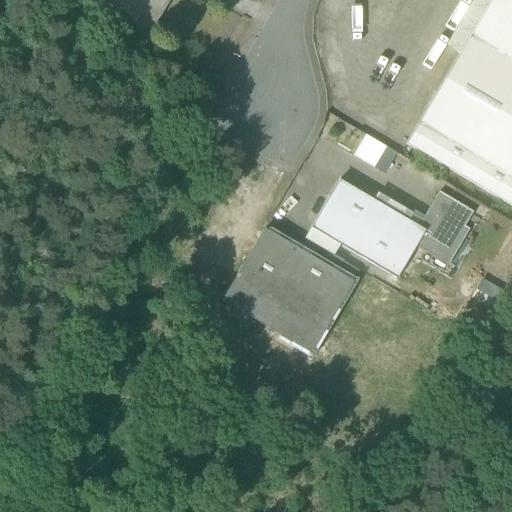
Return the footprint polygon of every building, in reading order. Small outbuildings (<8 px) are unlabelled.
[(131,22),(151,34),(171,0),(105,0),(101,8),(129,25),(131,22)] [(511,0),(490,0),(404,145),(511,208),(511,0)] [(335,243),(396,280),(416,247),(425,232),(418,228),(339,181),(310,229),(335,243)] [(416,247),(447,266),(469,230),(464,227),(472,213),(439,193),(418,228),(425,232),(416,247)] [(304,239),(329,254),(335,243),(310,229),(304,239)] [(221,302),(310,355),(353,283),(322,265),(263,230),(221,302)] [(322,265),(353,283),(359,272),(329,254),(322,265)]
